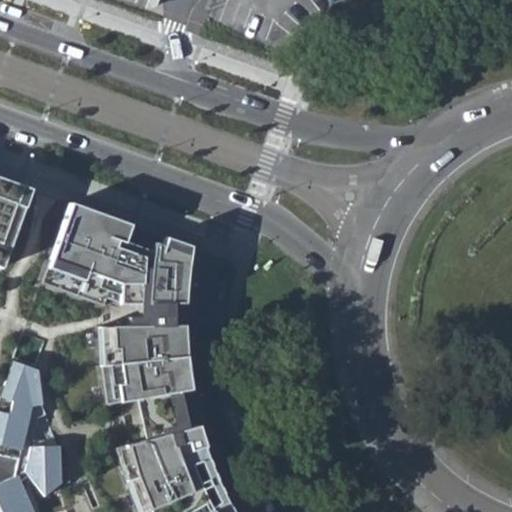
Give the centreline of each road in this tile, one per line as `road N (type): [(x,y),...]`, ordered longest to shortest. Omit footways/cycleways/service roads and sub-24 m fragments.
road 1 (primary): [(442,143),(417,147),(301,131),(0,25)]
road 2 (primary): [(0,117),(249,209),(305,248),(357,302)]
road 3 (primary): [(357,302),(360,359),(379,414),(410,462),(453,500)]
road 4 (primary): [(442,143),(383,213),(357,302)]
